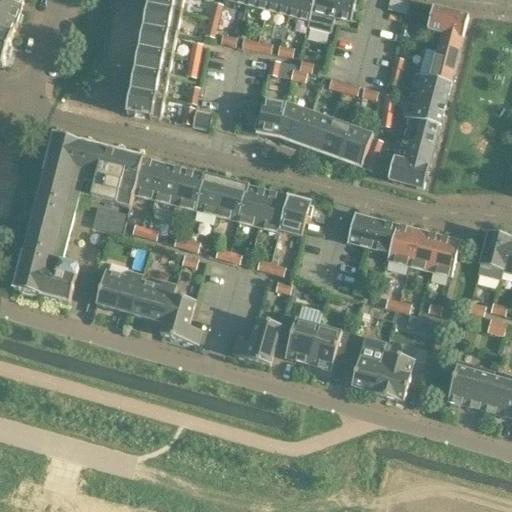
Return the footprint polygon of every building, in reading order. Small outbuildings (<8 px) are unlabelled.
[(0,0),(0,69),(2,70),(12,40),(15,30),(16,30),(22,13),(21,13),(24,3),(25,3),(25,0),(0,0)] [(149,0),(147,10),(181,17),(184,0),(149,0)] [(224,0),(224,3),(245,8),(247,0),(224,0)] [(270,0),(247,0),(245,8),(267,14),(270,0)] [(288,19),(293,0),(270,0),(267,14),(288,19)] [(314,0),(293,0),(288,19),(309,25),(312,15),(311,15),(314,0)] [(357,0),(314,0),(311,15),(312,15),(309,25),(308,30),(331,36),(335,21),(351,25),(357,0)] [(210,22),(218,24),(222,7),(213,5),(210,22)] [(143,31),(177,38),(181,17),(147,10),(143,31)] [(440,44),(439,48),(460,53),(461,49),(468,19),(433,10),(427,33),(442,36),(440,44)] [(218,24),(210,22),(206,39),(214,41),(218,24)] [(139,52),(173,59),(177,38),(143,31),(139,52)] [(223,39),(222,47),(229,49),(236,50),(237,41),(223,39)] [(242,51),(256,54),(258,45),(244,43),(242,51)] [(272,48),(258,45),(256,54),(271,57),(272,48)] [(194,46),(191,62),(199,64),(202,47),(194,46)] [(430,81),(451,86),(460,53),(439,48),(430,81)] [(280,50),(278,58),(292,61),(294,52),(280,50)] [(135,73),(169,80),(173,59),(139,52),(135,73)] [(393,72),(401,74),(404,63),(396,60),(393,72)] [(187,79),(196,80),(199,64),(191,62),(187,79)] [(271,64),(268,78),(277,80),(279,65),(271,64)] [(314,67),(302,64),(300,74),(312,76),(314,67)] [(401,74),(393,72),(389,86),(397,88),(401,74)] [(130,95),(165,101),(169,80),(135,73),(130,95)] [(293,73),(291,82),(305,85),(307,77),(293,73)] [(410,99),(445,108),(451,86),(430,81),(415,77),(410,99)] [(343,95),(345,87),(331,83),(329,91),(343,95)] [(357,99),(359,90),(345,87),(343,95),(357,99)] [(191,89),(188,105),(196,107),(200,91),(191,89)] [(379,95),(366,92),(365,92),(362,100),(376,104),(379,95)] [(126,116),(160,123),(165,101),(130,95),(126,116)] [(386,98),(384,113),(392,114),(395,99),(386,98)] [(404,120),(440,129),(445,108),(410,99),(404,120)] [(280,141),(286,106),(285,106),(285,107),(264,102),(260,122),(256,121),(254,132),(258,133),(257,137),(280,141)] [(300,149),(312,116),(286,106),(280,141),(300,149)] [(185,109),(181,126),(191,128),(195,110),(185,109)] [(384,113),(383,117),(381,131),(389,132),(392,114),(384,113)] [(213,118),(196,114),(195,114),(192,130),(210,133),(213,118)] [(312,116),(300,149),(320,156),(332,123),(312,116)] [(399,141),(435,150),(440,129),(404,120),(399,141)] [(340,163),(352,130),(332,123),(320,156),(340,163)] [(352,130),(340,163),(362,171),(373,138),(352,130)] [(131,211),(134,197),(144,161),(54,138),(44,175),(49,176),(29,257),(23,255),(14,292),(70,306),(77,279),(79,270),(62,265),(71,230),(83,184),(96,187),(92,201),(131,211)] [(369,155),(377,158),(382,144),(374,141),(369,155)] [(394,161),(429,170),(435,150),(399,141),(394,161)] [(377,158),(369,155),(364,171),(372,174),(377,158)] [(144,161),(134,197),(155,203),(164,167),(144,161)] [(388,183),(423,193),(429,170),(394,161),(388,183)] [(164,167),(155,203),(176,208),(185,172),(164,167)] [(185,172),(176,208),(197,214),(206,178),(185,172)] [(206,178),(197,214),(218,219),(227,183),(206,178)] [(227,183),(218,219),(239,225),(248,189),(227,183)] [(248,189),(239,225),(259,230),(269,194),(248,189)] [(269,194),(259,230),(280,236),(281,234),(290,200),(269,194)] [(311,205),(290,200),(281,234),(302,239),(307,220),(310,221),(313,210),(310,209),(311,205)] [(102,211),(97,231),(121,237),(126,217),(102,211)] [(347,245),(389,256),(397,228),(355,217),(347,245)] [(136,228),(133,236),(145,240),(147,231),(136,228)] [(397,228),(389,256),(387,264),(409,269),(418,233),(397,228)] [(147,231),(145,240),(156,243),(159,235),(147,231)] [(439,239),(418,233),(409,269),(430,275),(439,239)] [(500,283),(502,275),(511,241),(489,235),(478,277),(500,283)] [(452,280),(461,244),(439,239),(430,275),(452,280)] [(177,240),(175,248),(186,252),(189,243),(177,240)] [(502,275),(511,277),(511,241),(502,275)] [(189,243),(186,252),(198,255),(200,246),(189,243)] [(218,252),(216,260),(228,263),(230,255),(218,252)] [(230,255),(228,263),(240,266),(242,258),(230,255)] [(198,263),(185,259),(183,267),(196,271),(198,263)] [(258,272),(269,275),(272,267),(260,263),(258,272)] [(286,270),(272,267),(269,275),(283,279),(286,270)] [(96,307),(131,317),(140,283),(141,283),(143,278),(129,274),(127,280),(106,274),(96,307)] [(161,289),(141,283),(140,283),(131,317),(143,320),(164,326),(165,327),(173,299),(177,288),(163,284),(161,289)] [(278,285),(276,293),(290,297),(292,289),(278,285)] [(196,305),(173,299),(165,327),(164,326),(161,337),(197,348),(202,333),(189,329),(196,305)] [(386,310),(397,313),(400,305),(388,302),(386,310)] [(411,308),(400,305),(397,313),(409,316),(411,308)] [(431,307),(429,315),(440,318),(442,310),(431,307)] [(470,316),(483,319),(485,311),(472,307),(470,316)] [(490,316),(504,319),(506,311),(492,307),(490,316)] [(465,326),(477,329),(480,319),(468,316),(465,326)] [(285,360),(308,367),(319,329),(284,319),(281,329),(277,345),(288,348),(285,360)] [(435,336),(438,324),(426,321),(423,333),(435,336)] [(270,369),(277,345),(281,329),(257,322),(250,347),(237,343),(233,358),(270,369)] [(503,340),(507,326),(490,322),(487,335),(503,340)] [(353,338),(319,329),(308,367),(331,373),(334,361),(346,365),(353,338)] [(352,390),(374,396),(375,396),(386,355),(387,355),(389,348),(353,338),(346,365),(358,368),(352,390)] [(414,363),(387,355),(386,355),(375,396),(374,396),(373,397),(397,404),(398,402),(404,404),(411,379),(410,378),(414,363)] [(458,365),(447,404),(482,414),(493,375),(458,365)] [(482,414),(511,421),(511,385),(492,380),(494,375),(493,375),(482,414)]
